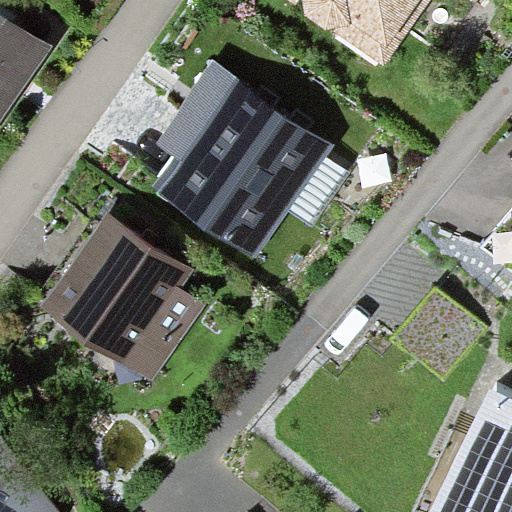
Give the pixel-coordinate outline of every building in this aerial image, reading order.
[(413,0),(308,0),(381,48),(413,0)] [(0,99),(38,44),(0,17),(0,99)] [(315,144),(230,85),(162,182),(247,241),(315,144)] [(511,208),(481,249),(511,272),(511,208)] [(179,267),(105,216),(45,302),(119,353),(179,267)] [(481,323),(434,288),(401,332),(447,367),(481,323)] [(511,511),(511,385),(489,376),(434,503),(454,511),(511,511)] [(31,496),(0,474),(0,511),(48,511),(33,492),(31,496)]
